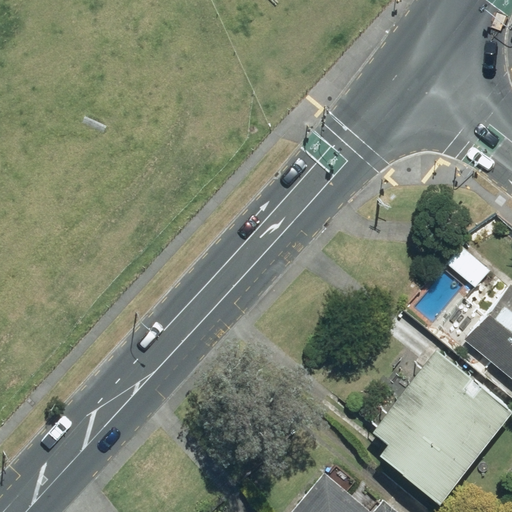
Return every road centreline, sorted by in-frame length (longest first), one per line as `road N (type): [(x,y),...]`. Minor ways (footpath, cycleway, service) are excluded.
road 1 (primary): [(415,68),(320,183),(16,511)]
road 2 (tertiary): [(511,142),(415,68)]
